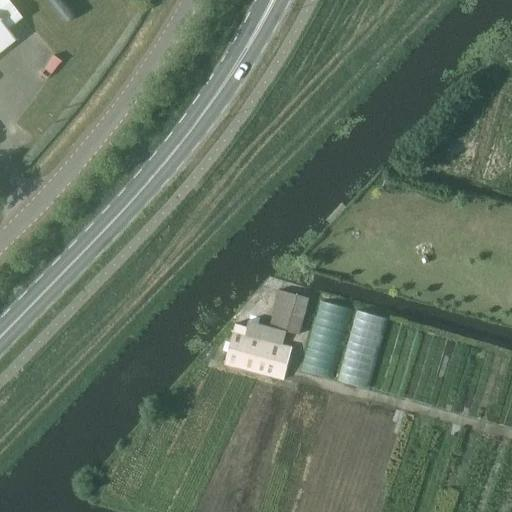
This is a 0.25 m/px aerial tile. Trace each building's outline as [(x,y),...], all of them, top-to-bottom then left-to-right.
[(0,0),(0,21),(7,29),(21,17),(7,0),(0,0)] [(0,50),(14,39),(7,29),(0,21),(0,50)] [(282,380),(290,348),(282,345),(286,330),(299,333),(309,296),(278,288),(268,325),(248,320),(246,327),(234,324),(223,364),(282,380)] [(331,376),(354,307),(322,297),(300,366),(331,376)] [(338,377),(370,385),(388,315),(356,307),(338,377)] [(260,511),(296,391),(241,375),(211,477),(195,473),(187,500),(199,503),(196,511),(260,511)]
